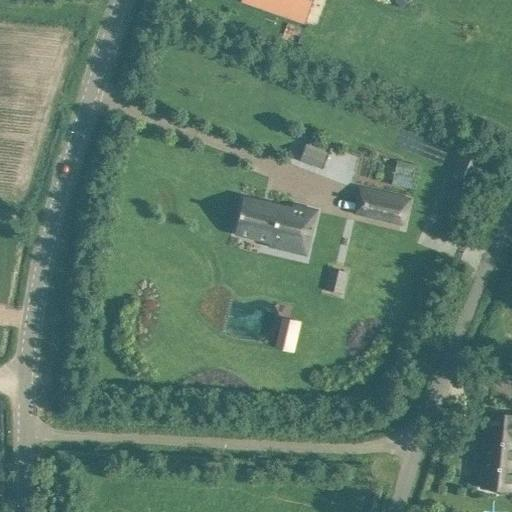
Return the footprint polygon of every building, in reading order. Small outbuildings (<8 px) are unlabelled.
[(313,0),(242,0),(242,1),(306,23),(313,0)] [(313,140),(307,158),(331,167),(338,149),(313,140)] [(462,152),(452,174),(469,181),(471,182),(481,160),(478,159),(462,152)] [(410,203),(361,187),(356,200),(361,202),(358,211),(403,226),(410,203)] [(280,207),(243,198),(235,233),(272,241),(273,234),(306,242),(304,253),(305,253),(315,211),(293,206),(290,216),(278,213),(280,207)] [(326,286),(342,290),(346,272),(330,268),(326,286)] [(511,415),(489,413),(482,487),(511,490),(511,415)]
